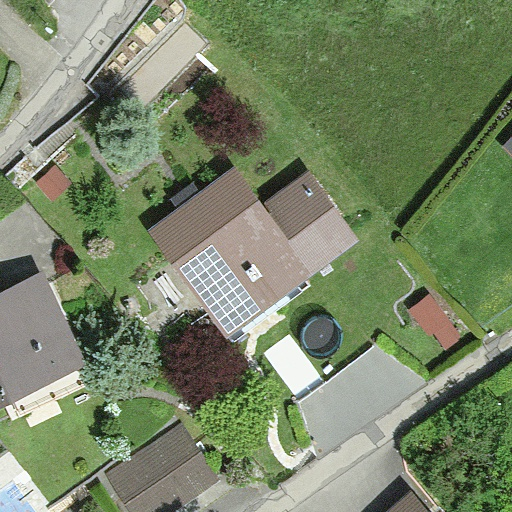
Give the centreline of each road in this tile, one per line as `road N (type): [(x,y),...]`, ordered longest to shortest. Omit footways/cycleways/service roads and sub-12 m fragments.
road 1 (residential): [(264,511),(511,341)]
road 2 (residential): [(124,0),(62,95),(0,160)]
